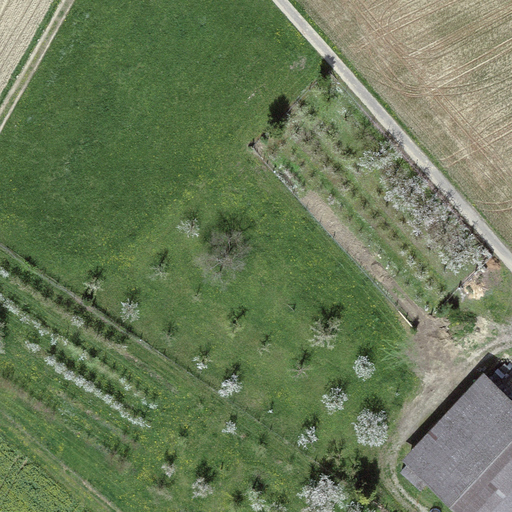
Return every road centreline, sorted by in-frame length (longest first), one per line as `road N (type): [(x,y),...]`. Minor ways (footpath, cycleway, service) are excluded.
road 1 (track): [(280,0),(511,266)]
road 2 (track): [(104,511),(0,424)]
road 3 (track): [(0,115),(64,0)]
